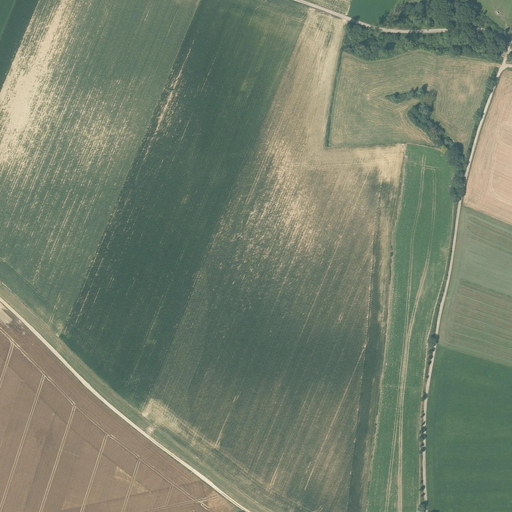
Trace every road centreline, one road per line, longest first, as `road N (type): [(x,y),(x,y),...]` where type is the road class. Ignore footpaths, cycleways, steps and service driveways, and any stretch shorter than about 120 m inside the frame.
road 1 (track): [(509,48),(458,206),(425,401),(426,511)]
road 2 (track): [(247,511),(110,407),(0,298)]
road 3 (track): [(296,0),(379,29),(489,31),(509,48)]
